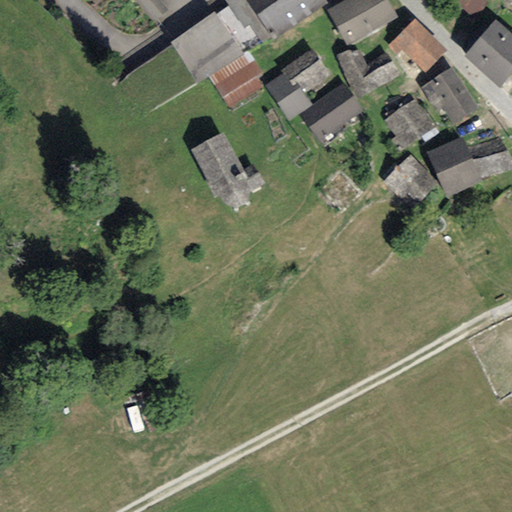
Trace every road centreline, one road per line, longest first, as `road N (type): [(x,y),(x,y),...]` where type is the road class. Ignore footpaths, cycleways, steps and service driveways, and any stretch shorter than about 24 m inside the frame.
road 1 (track): [(138,511),(511,310)]
road 2 (residential): [(68,0),(124,54),(143,58),(221,5)]
road 3 (residential): [(511,112),(412,0)]
